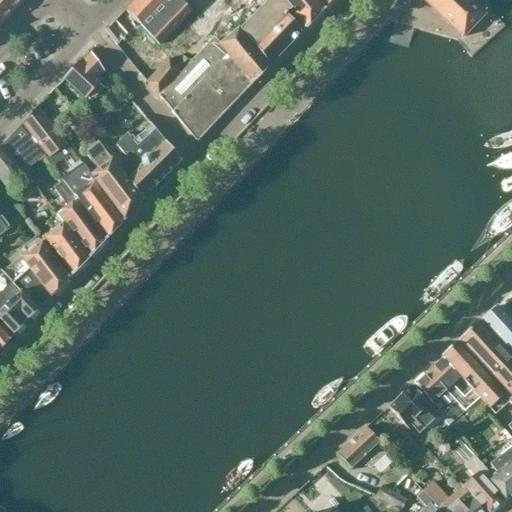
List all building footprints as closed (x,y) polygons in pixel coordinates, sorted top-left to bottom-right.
[(0,0),(0,27),(1,27),(25,0),(0,0)] [(170,35),(137,0),(135,0),(125,11),(138,25),(145,32),(159,46),(170,35)] [(180,24),(157,0),(137,0),(170,35),(180,24)] [(179,0),(157,0),(180,24),(191,13),(179,0)] [(222,0),(205,0),(214,13),(226,6),(222,0)] [(291,11),(281,0),(273,0),(241,33),(270,68),(301,35),(285,16),(291,11)] [(314,0),(281,0),(291,11),(306,30),(324,11),(314,0)] [(314,0),(324,11),(324,12),(335,0),(314,0)] [(423,0),(463,38),(485,15),(469,0),(423,0)] [(185,21),(190,30),(210,19),(205,10),(185,21)] [(125,11),(105,32),(117,47),(138,25),(125,11)] [(251,87),(270,68),(241,33),(240,32),(221,47),(219,48),(251,87)] [(197,145),(251,87),(219,48),(221,47),(214,41),(159,98),(197,145)] [(103,66),(92,53),(83,62),(81,61),(64,79),(84,99),(101,84),(98,80),(107,72),(103,66)] [(175,67),(168,60),(157,73),(147,84),(158,99),(159,98),(191,65),(184,59),(175,67)] [(36,109),(22,125),(49,159),(66,147),(36,109)] [(180,163),(151,127),(135,143),(132,139),(129,139),(127,137),(116,148),(122,156),(127,161),(118,170),(142,201),(180,163)] [(14,165),(34,147),(20,128),(1,149),(14,165)] [(91,179),(123,222),(142,202),(106,156),(97,145),(85,155),(94,167),(96,167),(100,172),(91,179)] [(29,183),(14,165),(1,149),(0,150),(0,180),(13,196),(29,183)] [(60,182),(63,186),(71,195),(106,240),(123,222),(80,167),(60,182)] [(71,195),(63,186),(54,192),(68,208),(56,217),(89,259),(106,240),(71,195)] [(0,237),(1,239),(10,232),(12,231),(0,215),(0,237)] [(72,276),(89,259),(56,217),(47,225),(53,233),(44,240),(72,276)] [(4,275),(13,284),(30,270),(52,298),(69,279),(41,244),(37,238),(18,252),(22,259),(4,275)] [(30,270),(13,284),(0,296),(0,321),(14,337),(52,298),(30,270)] [(511,324),(496,308),(481,322),(511,356),(511,324)] [(0,352),(14,337),(0,321),(0,352)] [(511,403),(511,356),(481,322),(456,345),(511,405),(511,403)] [(456,345),(441,359),(442,361),(461,380),(496,418),(511,405),(456,345)] [(461,380),(442,361),(429,373),(447,392),(446,393),(464,413),(471,407),(453,388),(461,380)] [(447,392),(429,373),(415,386),(432,405),(433,405),(442,415),(450,408),(441,398),(446,393),(447,392)] [(392,406),(388,410),(409,432),(413,428),(420,436),(439,418),(411,388),(410,389),(410,388),(392,405),(392,406)] [(441,421),(430,432),(435,437),(446,427),(441,421)] [(389,454),(366,429),(337,456),(351,471),(362,461),(371,470),(389,454)] [(507,501),(511,497),(511,441),(502,449),(501,456),(489,465),(496,473),(493,475),(496,479),(489,486),(505,503),(506,503),(507,501)] [(473,478),(462,488),(484,511),(494,511),(505,503),(489,486),(496,479),(493,475),(491,477),(464,447),(456,454),(465,465),(463,466),(473,478)] [(423,493),(440,511),(441,511),(484,511),(462,488),(448,499),(433,483),(432,484),(426,478),(419,484),(425,491),(423,493)] [(382,488),(376,498),(401,511),(406,501),(382,488)] [(420,490),(414,496),(430,511),(441,511),(440,511),(423,493),(420,490)]
